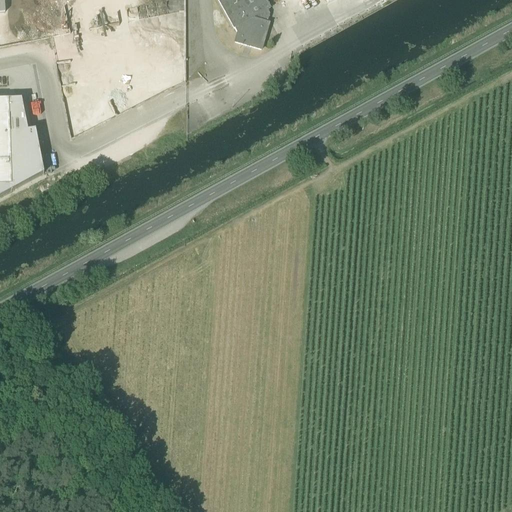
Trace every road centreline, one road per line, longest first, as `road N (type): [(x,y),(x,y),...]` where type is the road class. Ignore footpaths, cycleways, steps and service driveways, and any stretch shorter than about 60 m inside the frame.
road 1 (primary): [(0,310),(511,32)]
road 2 (unclassified): [(0,63),(42,62),(62,150),(76,155),(222,67),(205,0)]
road 3 (unknown): [(511,69),(334,166),(315,139)]
